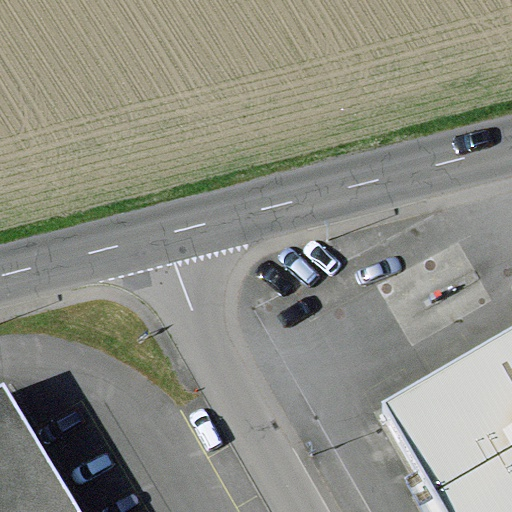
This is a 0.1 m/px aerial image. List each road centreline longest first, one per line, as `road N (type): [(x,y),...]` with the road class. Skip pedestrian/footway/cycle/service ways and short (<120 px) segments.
road 1 (tertiary): [(511,146),(161,234)]
road 2 (unclassified): [(318,511),(161,234)]
road 3 (tertiary): [(161,234),(0,276)]
